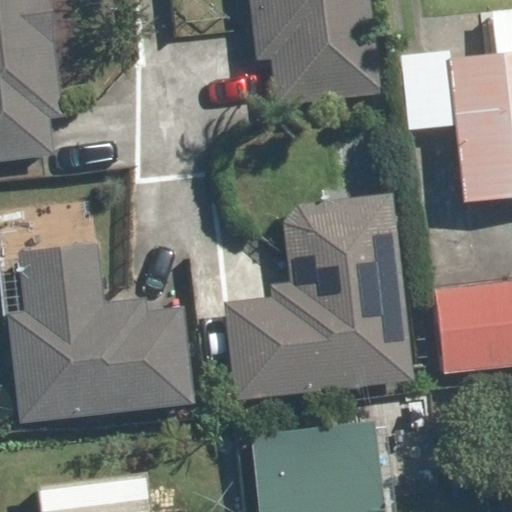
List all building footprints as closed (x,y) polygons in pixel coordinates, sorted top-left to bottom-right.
[(43,116),(55,97),(41,0),(0,0),(0,160),(48,154),(43,116)] [(374,95),(364,0),(240,0),(247,62),(264,60),(269,106),(374,95)] [(511,52),(439,60),(438,48),(392,53),(401,132),(446,127),(455,205),(511,198),(511,52)] [(408,380),(386,192),(291,203),(277,223),(284,283),(263,285),(265,296),(217,302),(229,401),(408,380)] [(139,298),(97,303),(90,243),(12,252),(19,310),(2,312),(15,424),(191,404),(179,307),(141,312),(139,298)] [(511,364),(511,278),(426,288),(435,373),(511,364)] [(378,511),(369,422),(245,435),(253,511),(378,511)] [(139,511),(136,477),(31,489),(33,511),(139,511)]
